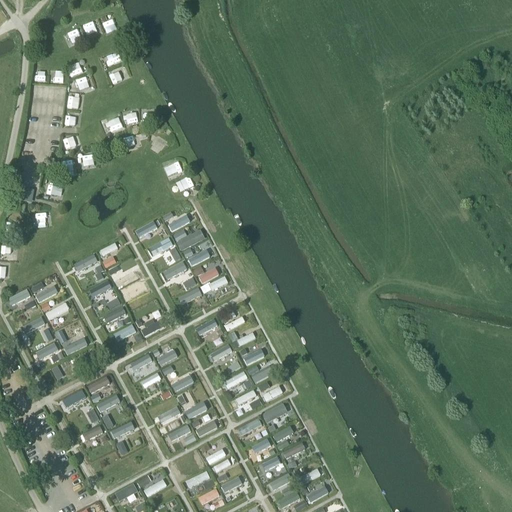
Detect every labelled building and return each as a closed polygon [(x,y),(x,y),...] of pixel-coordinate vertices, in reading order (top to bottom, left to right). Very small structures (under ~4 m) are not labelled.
[(107,33),(117,31),(115,20),(105,23),(107,33)] [(94,22),(84,26),(90,40),(100,36),(94,22)] [(73,44),(81,40),(77,32),(69,36),(73,44)] [(119,62),(117,53),(109,55),(108,53),(103,54),(106,66),(119,62)] [(68,67),(72,77),(81,73),(77,63),(68,67)] [(114,84),(123,80),(119,72),(110,76),(114,84)] [(77,81),(80,91),(91,87),(87,77),(77,81)] [(68,108),(84,109),(85,99),(69,98),(68,108)] [(106,113),(112,132),(124,129),(119,113),(112,115),(111,112),(106,113)] [(137,113),(125,115),(126,124),(138,123),(137,113)] [(66,125),(76,125),(76,117),(66,116),(66,125)] [(135,137),(126,138),(127,152),(136,151),(135,137)] [(152,150),(162,153),(167,140),(157,137),(152,150)] [(74,161),(63,161),(64,174),(74,174),(74,161)] [(168,177),(183,173),(180,163),(165,167),(168,177)] [(190,177),(174,185),(179,194),(194,186),(190,177)] [(49,187),(48,195),(63,198),(64,190),(49,187)] [(43,223),(42,213),(33,214),(34,224),(43,223)] [(169,225),(172,232),(191,222),(187,215),(169,225)] [(8,221),(7,229),(16,230),(17,222),(8,221)] [(141,230),(145,236),(158,228),(154,222),(141,230)] [(177,241),(188,237),(186,231),(174,235),(177,241)] [(181,251),(206,240),(202,231),(177,242),(181,251)] [(151,260),(175,247),(170,238),(146,251),(151,260)] [(116,244),(100,252),(102,257),(119,250),(116,244)] [(4,257),(18,257),(19,247),(4,246),(4,257)] [(177,248),(170,251),(175,262),(181,259),(177,248)] [(208,250),(189,260),(192,267),(212,257),(208,250)] [(74,265),(78,272),(99,262),(95,255),(74,265)] [(113,258),(103,262),(106,268),(116,264),(113,258)] [(95,275),(98,282),(108,277),(100,262),(94,266),(98,273),(95,275)] [(163,273),(167,281),(188,270),(184,262),(163,273)] [(117,266),(109,271),(113,279),(122,274),(117,266)] [(197,277),(204,275),(203,268),(195,270),(197,277)] [(202,284),(220,276),(217,269),(199,277),(202,284)] [(116,283),(132,278),(130,272),(114,278),(116,283)] [(183,283),(193,278),(191,273),(180,278),(183,283)] [(226,277),(202,288),(205,295),(229,284),(226,277)] [(194,279),(184,284),(186,290),(197,285),(194,279)] [(34,293),(45,288),(43,283),(32,288),(34,293)] [(127,292),(131,299),(148,291),(144,283),(127,292)] [(56,287),(36,296),(40,303),(59,294),(56,287)] [(9,298),(13,306),(32,298),(28,290),(9,298)] [(183,306),(203,297),(200,290),(179,299),(183,306)] [(119,298),(107,304),(110,310),(122,304),(119,298)] [(137,300),(127,306),(131,313),(141,308),(137,300)] [(27,311),(37,306),(35,301),(25,306),(27,311)] [(49,303),(42,307),(45,312),(51,309),(49,303)] [(46,314),(50,320),(70,310),(67,303),(46,314)] [(151,304),(132,313),(136,320),(154,310),(151,304)] [(107,323),(127,316),(125,309),(104,316),(107,323)] [(244,318),(225,326),(228,331),(246,324),(244,318)] [(24,326),(27,334),(47,327),(44,319),(24,326)] [(146,338),(165,327),(161,320),(156,323),(153,319),(144,324),(147,329),(142,332),(146,338)] [(196,330),(201,338),(220,327),(215,319),(196,330)] [(54,331),(58,339),(77,328),(73,321),(54,331)] [(118,343),(138,332),(134,325),(114,335),(118,343)] [(47,343),(54,340),(49,329),(42,333),(47,343)] [(235,332),(230,334),(233,342),(238,340),(235,332)] [(236,347),(256,340),(254,335),(234,341),(236,347)] [(85,339),(64,348),(67,355),(88,347),(85,339)] [(40,361),(60,351),(56,343),(36,353),(40,361)] [(218,367),(229,360),(227,357),(234,353),(229,345),(211,355),(218,367)] [(247,366),(266,357),(262,350),(244,359),(247,366)] [(160,366),(179,359),(176,351),(157,358),(160,366)] [(54,363),(65,359),(63,353),(52,357),(54,363)] [(133,371),(153,363),(150,355),(130,364),(133,371)] [(239,362),(228,367),(231,373),(242,368),(239,362)] [(57,380),(63,378),(59,366),(53,369),(57,380)] [(163,370),(165,376),(175,372),(172,366),(163,370)] [(272,367),(253,378),(256,384),(276,373),(272,367)] [(229,390),(249,379),(245,372),(225,384),(229,390)] [(144,389),(163,381),(159,374),(141,382),(144,389)] [(175,392),(195,384),(191,375),(171,383),(175,392)] [(91,394),(112,384),(109,377),(88,387),(91,394)] [(250,379),(243,383),(247,390),(253,386),(250,379)] [(262,393),(270,388),(268,383),(259,388),(262,393)] [(267,403),(284,394),(280,387),(264,396),(267,403)] [(63,400),(66,408),(88,400),(84,391),(63,400)] [(234,407),(236,412),(252,408),(253,409),(261,407),(257,392),(237,398),(239,405),(234,407)] [(182,407),(193,402),(190,394),(179,399),(182,407)] [(117,395),(97,406),(101,414),(122,403),(117,395)] [(189,419),(209,412),(206,404),(186,411),(189,419)] [(284,405),(263,415),(267,424),(289,414),(284,405)] [(179,408),(157,416),(160,424),(182,416),(179,408)] [(92,425),(100,421),(95,409),(86,413),(92,425)] [(109,415),(103,419),(108,429),(115,426),(109,415)] [(192,424),(195,430),(213,422),(210,416),(192,424)] [(241,436),(263,426),(260,419),(238,429),(241,436)] [(215,422),(197,431),(200,438),(218,429),(215,422)] [(111,431),(114,439),(136,431),(133,423),(111,431)] [(179,438),(192,433),(189,425),(176,431),(179,438)] [(84,442),(104,434),(102,427),(81,435),(84,442)] [(277,443),(295,434),(292,427),(274,436),(277,443)] [(194,434),(184,440),(188,446),(197,440),(194,434)] [(255,455),(272,447),(268,440),(252,448),(255,455)] [(123,456),(129,452),(122,441),(116,445),(123,456)] [(283,453),(287,460),(306,450),(303,443),(283,453)] [(210,464),(229,457),(227,450),(207,457),(210,464)] [(264,471),(282,466),(279,458),(262,463),(264,471)] [(214,468),(218,474),(232,466),(228,460),(214,468)] [(299,479),(303,486),(322,476),(318,469),(299,479)] [(208,472),(186,482),(189,488),(211,479),(208,472)] [(289,474),(269,485),(273,492),(293,482),(289,474)] [(150,476),(138,480),(140,488),(152,484),(150,476)] [(213,479),(197,487),(200,493),(216,485),(213,479)] [(241,479),(222,484),(224,491),(243,486),(241,479)] [(164,480),(144,491),(148,498),(168,487),(164,480)] [(116,494),(119,502),(128,498),(131,503),(138,500),(135,494),(138,492),(135,485),(116,494)] [(292,491),(287,485),(282,489),(286,495),(292,491)] [(310,504),(330,494),(326,487),(306,497),(310,504)] [(199,498),(203,506),(221,497),(218,489),(199,498)] [(282,510),(302,499),(298,492),(279,503),(282,510)] [(176,499),(167,504),(170,510),(179,505),(176,499)] [(296,511),(307,507),(305,503),(295,507),(296,511)]
